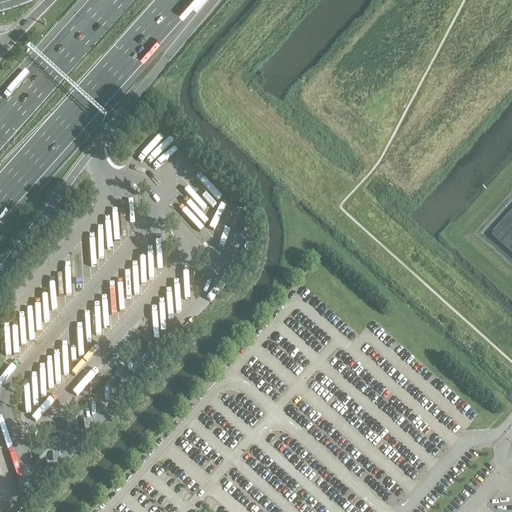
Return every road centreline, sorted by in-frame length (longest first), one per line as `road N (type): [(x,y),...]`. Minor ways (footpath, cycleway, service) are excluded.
road 1 (motorway): [(0,199),(179,0)]
road 2 (motorway): [(111,0),(0,124)]
road 3 (motorway): [(116,118),(211,0)]
